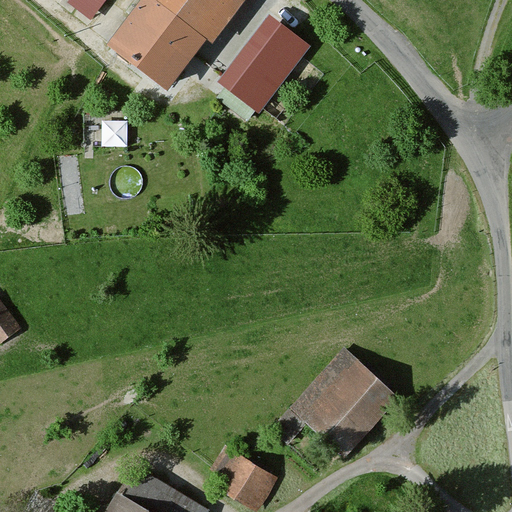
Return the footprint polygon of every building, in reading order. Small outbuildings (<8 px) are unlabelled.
[(106,0),(73,0),(68,6),(90,22),(106,0)] [(144,0),(145,0),(105,53),(167,99),(206,46),(212,50),(246,5),(238,0),(144,0)] [(269,19),(217,88),(259,119),(310,50),(269,19)] [(103,117),(102,144),(128,145),(129,118),(103,117)] [(80,153),(63,153),(65,209),(82,209),(80,153)] [(0,302),(0,346),(21,330),(0,302)] [(306,428),(344,462),(400,401),(344,350),(270,432),(288,448),(306,428)] [(204,482),(252,511),(258,511),(278,479),(225,447),(204,482)] [(167,511),(168,511),(205,511),(209,505),(179,488),(167,511)] [(132,511),(118,503),(112,511),(132,511)]
